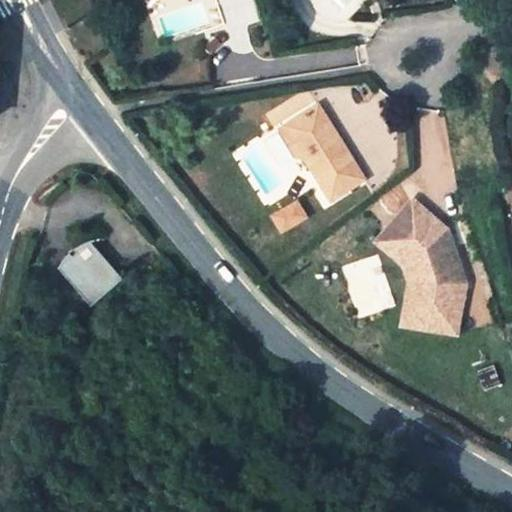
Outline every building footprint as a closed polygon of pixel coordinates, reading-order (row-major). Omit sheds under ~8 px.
[(213,39),(204,47),(208,53),(218,45),(213,39)] [(365,179),(317,105),(283,127),(301,155),(331,201),(365,179)] [(301,155),(283,127),(278,130),(297,158),(301,155)] [(416,326),(454,334),(463,291),(453,289),(457,270),(451,250),(432,233),(440,226),(412,201),(386,230),(412,253),(402,265),(409,281),(424,284),(416,326)] [(296,202),(273,217),(282,231),(305,217),(296,202)] [(451,250),(444,229),(440,226),(432,233),(451,250)] [(412,253),(386,230),(376,240),(402,265),(412,253)] [(63,258),(57,267),(88,307),(120,281),(89,242),(84,243),(80,244),(75,247),(69,251),(67,253),(63,258)] [(464,288),(457,270),(453,289),(463,291),(464,288)] [(416,326),(424,284),(409,281),(401,323),(416,326)]
